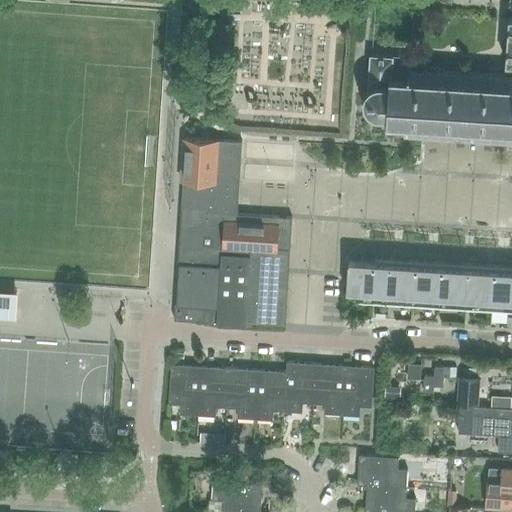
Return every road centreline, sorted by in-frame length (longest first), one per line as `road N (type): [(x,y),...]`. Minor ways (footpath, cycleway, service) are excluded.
road 1 (residential): [(511,349),(152,334)]
road 2 (residential): [(313,511),(293,459),(147,450),(152,334)]
road 3 (residential): [(148,511),(144,497),(0,488)]
